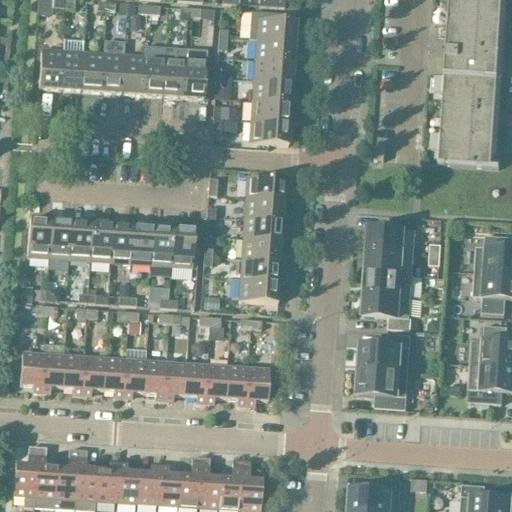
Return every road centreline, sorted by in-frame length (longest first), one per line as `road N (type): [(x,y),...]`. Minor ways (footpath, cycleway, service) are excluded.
road 1 (residential): [(197,161),(192,130),(179,124),(68,118),(51,123),(47,135),(51,187),(173,197),(195,180)]
road 2 (residential): [(318,445),(0,428)]
road 3 (residential): [(318,445),(335,169)]
road 4 (residential): [(511,460),(318,445)]
road 5 (residential): [(335,169),(345,0)]
road 6 (residential): [(418,0),(408,168)]
road 7 (residential): [(197,161),(335,169)]
